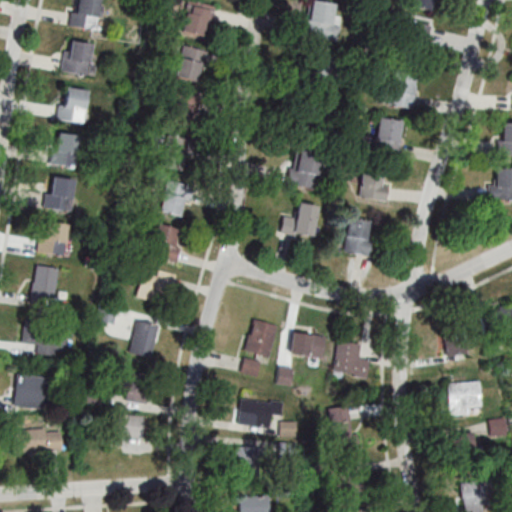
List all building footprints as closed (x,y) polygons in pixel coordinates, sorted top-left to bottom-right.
[(75,0),(74,13),(68,12),(66,26),(91,30),(93,17),(100,18),(101,6),(97,6),(97,0),(75,0)] [(179,32),(204,38),(213,7),(187,0),(179,32)] [(408,0),(407,7),(433,11),(434,0),(408,0)] [(334,2),(307,1),(306,37),(337,39),(338,17),(333,16),(334,2)] [(424,45),(429,25),(410,19),(404,39),(424,45)] [(67,52),(61,51),(59,73),(85,76),(89,43),(68,41),(67,52)] [(203,51),(180,46),(173,77),(196,82),(203,51)] [(385,106),(411,107),(413,78),(387,76),(385,106)] [(54,120),(81,122),(84,89),(63,88),(62,106),(55,105),(54,120)] [(195,120),(196,92),(172,91),(171,119),(195,120)] [(371,152),(396,155),(401,121),(376,118),(371,152)] [(48,164),(74,167),(77,135),(56,133),(54,152),(49,151),(48,164)] [(162,168),(182,171),(186,136),(166,134),(162,168)] [(313,189),(318,155),(297,151),(294,168),(288,167),(285,184),(313,189)] [(510,169),(494,169),(494,185),(487,186),(487,200),(511,200),(510,169)] [(378,185),(379,177),(359,175),(356,197),(384,201),(386,186),(378,185)] [(41,208),(67,211),(71,180),(51,177),(48,195),(43,194),(41,208)] [(187,203),(190,184),(163,179),(158,212),(178,215),(180,202),(187,203)] [(316,206),(296,203),(294,218),(281,216),(279,232),(312,237),(316,206)] [(368,255),(370,221),(344,220),(342,254),(368,255)] [(34,252),(60,256),(65,225),(44,221),(41,239),(37,238),(34,252)] [(149,256),(173,262),(180,230),(155,225),(149,256)] [(56,268),(33,266),(29,300),(53,303),(56,268)] [(154,276),(140,273),(133,297),(164,305),(172,274),(156,270),(154,276)] [(511,327),(511,307),(496,307),(496,312),(485,312),(485,327),(511,327)] [(114,311),(96,309),(95,322),(112,324),(114,311)] [(243,351),(267,358),(275,326),(251,319),(243,351)] [(155,325),(133,321),(126,356),(148,360),(155,325)] [(21,344),(35,344),(35,355),(63,356),(64,331),(21,329),(21,344)] [(322,335),(289,334),(288,356),(321,357),(322,335)] [(331,373),(365,377),(367,360),(357,359),(358,344),(335,341),(331,373)] [(238,373),(255,376),(258,361),(241,358),(238,373)] [(290,367),(276,366),(274,384),(288,386),(290,367)] [(141,403),(142,372),(122,371),(121,402),(141,403)] [(47,376),(14,375),(13,407),(45,409),(47,376)] [(465,415),(465,407),(479,407),(478,382),(446,383),(447,416),(465,415)] [(268,415),(279,416),(280,402),(237,400),(236,425),(267,427),(268,415)] [(350,435),(345,406),(325,409),(332,453),(357,449),(355,434),(350,435)] [(141,416),(113,415),(111,446),(124,447),(125,439),(140,440),(141,416)] [(504,418),(487,419),(488,437),(505,436),(504,418)] [(294,438),(294,422),(277,421),(276,437),(294,438)] [(11,430),(12,452),(60,450),(60,432),(44,432),(44,429),(11,430)] [(453,456),(475,450),(471,431),(449,436),(453,456)] [(461,511),(485,511),(489,511),(484,480),(458,483),(461,511)] [(236,511),(268,511),(268,496),(236,497),(236,511)]
